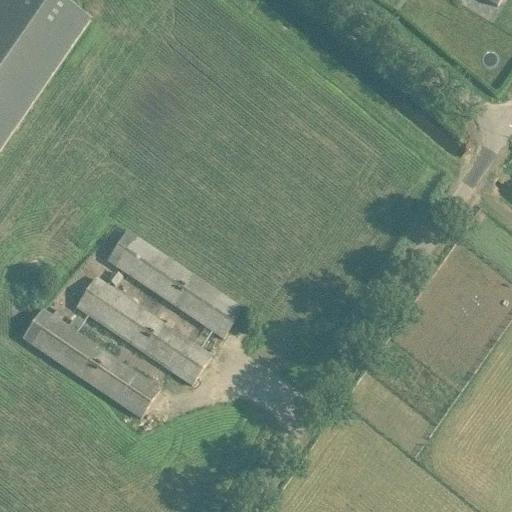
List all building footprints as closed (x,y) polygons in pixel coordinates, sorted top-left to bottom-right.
[(0,0),(0,152),(90,22),(59,0),(0,0)] [(108,263),(117,269),(223,340),(243,311),(136,240),(128,235),(108,263)] [(114,272),(107,281),(117,288),(123,279),(114,272)] [(77,310),(85,315),(192,387),(212,358),(105,286),(97,281),(77,310)] [(37,321),(24,341),(33,347),(124,409),(129,412),(141,420),(160,391),(144,380),(76,334),(82,325),(74,319),(68,329),(59,323),(66,314),(59,309),(52,318),(43,312),(37,321)]
